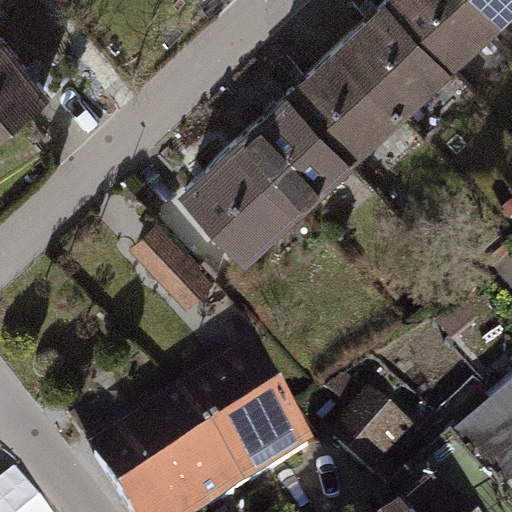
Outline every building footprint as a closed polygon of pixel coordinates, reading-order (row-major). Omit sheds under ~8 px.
[(458,73),(509,23),(487,0),(392,0),(392,1),(458,73)] [(511,0),(487,0),(509,23),(511,20),(511,0)] [(338,51),(406,122),(458,73),(392,1),(338,51)] [(7,38),(0,44),(0,140),(55,93),(7,38)] [(358,168),(406,122),(338,51),(290,96),(358,168)] [(358,168),(290,96),(241,142),(309,214),(358,168)] [(256,264),(309,214),(241,142),(188,192),(256,264)] [(156,233),(131,256),(181,307),(205,284),(156,233)] [(321,458),(254,353),(183,399),(250,503),(321,458)] [(511,511),(511,394),(371,511),(421,511),(441,495),(456,511),(511,511)] [(236,511),(250,503),(183,399),(91,457),(126,511),(236,511)] [(418,438),(372,401),(332,449),(378,486),(418,438)] [(456,511),(441,495),(421,511),(456,511)]
